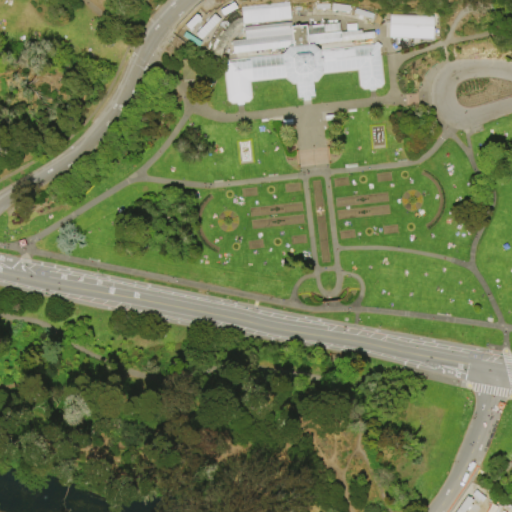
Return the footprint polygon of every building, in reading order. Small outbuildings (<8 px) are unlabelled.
[(241,24),(289,19),(287,2),(240,7),(241,24)] [(387,37),(431,39),(431,15),(388,14),(387,37)] [(297,101),(305,100),(316,98),(314,81),(317,81),(322,74),(357,71),(358,86),(364,90),(379,88),(384,83),(379,43),(320,50),(319,44),(374,37),(373,29),(340,33),(339,23),(306,27),(306,25),(291,26),(291,29),(245,34),(246,40),(232,41),(233,53),(282,48),(283,55),(223,61),(227,100),(232,104),(248,102),(252,97),(250,82),(285,78),(292,84),(295,84),(297,101)] [(180,79),(179,59),(199,59),(200,78),(180,79)] [(322,115),(323,121),(333,119),(332,113),(322,115)]
